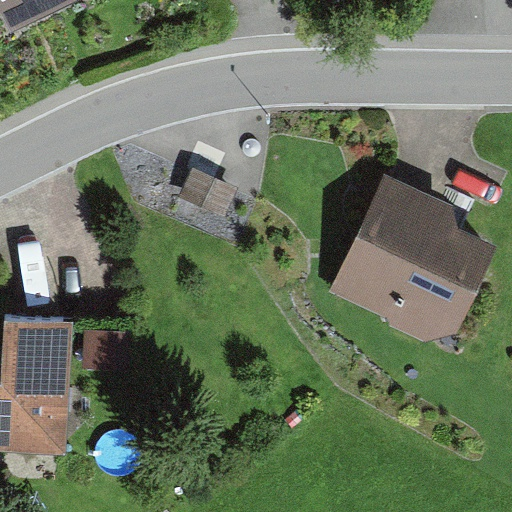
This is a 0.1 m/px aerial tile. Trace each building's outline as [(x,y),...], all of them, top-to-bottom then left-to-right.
[(73,0),(0,0),(0,12),(10,32),(73,0)] [(240,187),(194,167),(180,200),(226,219),(240,187)] [(468,211),(383,174),(330,292),(389,318),(391,326),(426,342),(458,333),(497,246),(460,230),(468,211)] [(74,322),(6,319),(3,383),(0,382),(0,450),(68,454),(74,322)] [(124,329),(85,329),(85,369),(123,370),(124,329)]
